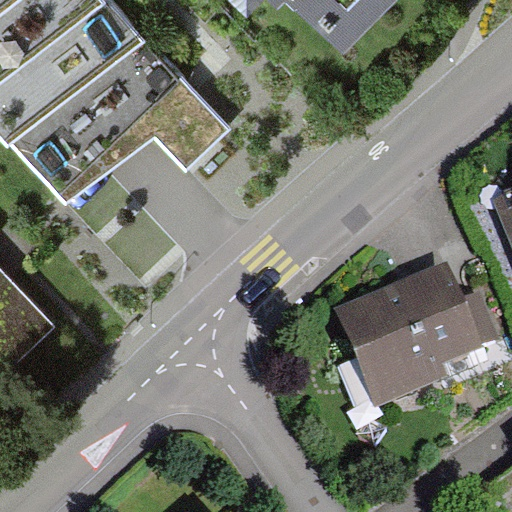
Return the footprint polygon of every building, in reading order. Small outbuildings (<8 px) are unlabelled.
[(0,0),(0,133),(66,204),(157,135),(187,168),(232,128),(114,0),(0,0)] [(277,0),(279,2),(281,0),(294,0),(347,51),(397,0),(277,0)] [(511,183),(489,193),(511,246),(511,183)] [(0,374),(55,322),(0,264),(0,374)] [(447,360),(485,346),(483,341),(495,336),(479,293),(462,300),(449,265),(336,309),(374,407),(453,376),(447,360)]
